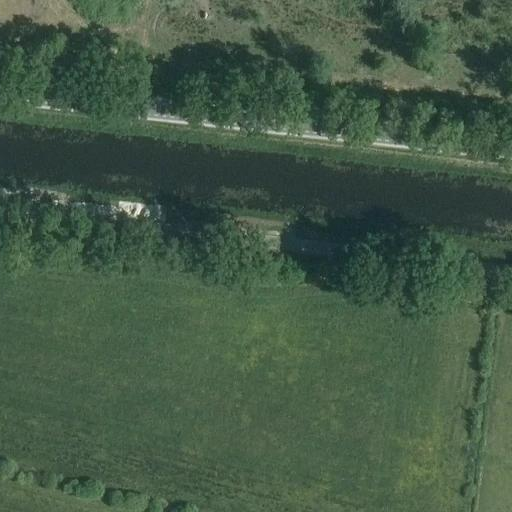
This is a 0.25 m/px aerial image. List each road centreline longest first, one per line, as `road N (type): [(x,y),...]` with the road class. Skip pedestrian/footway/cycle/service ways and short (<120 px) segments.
road 1 (unclassified): [(0,206),(511,270)]
road 2 (tertiary): [(511,148),(0,90)]
